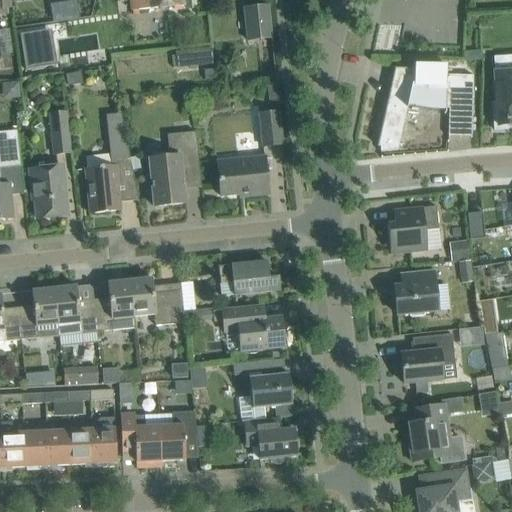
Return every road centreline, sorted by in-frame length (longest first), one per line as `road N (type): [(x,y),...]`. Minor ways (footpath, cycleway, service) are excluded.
road 1 (residential): [(0,260),(329,228)]
road 2 (residential): [(359,481),(329,228)]
road 3 (residential): [(135,511),(172,491),(359,481)]
road 4 (residential): [(511,162),(325,179)]
road 5 (residential): [(325,179),(319,105),(340,0)]
